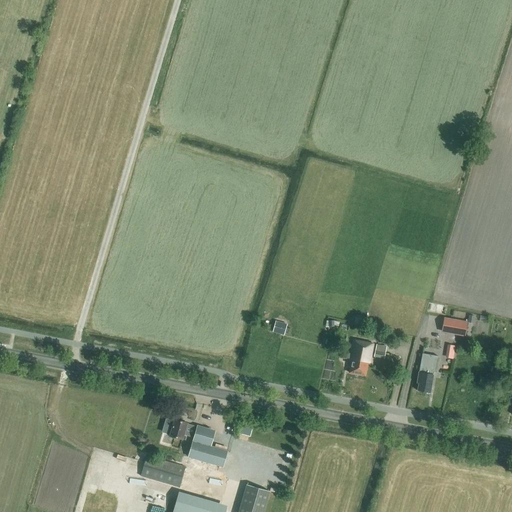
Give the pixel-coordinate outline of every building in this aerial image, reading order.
[(354,325),(366,327),(367,320),(355,317),(354,325)] [(467,322),(467,321),(444,317),(441,332),(465,336),(467,322)] [(287,324),(275,321),(272,332),(284,335),(287,324)] [(369,364),(373,344),(353,340),(351,354),(342,352),(341,358),(351,360),(349,373),(365,376),(367,363),(369,364)] [(384,358),(387,346),(376,344),(374,356),(384,358)] [(454,358),(455,345),(448,344),(447,357),(454,358)] [(438,357),(422,354),(417,382),(419,383),(418,390),(430,393),(434,372),(435,373),(438,357)] [(170,434),(174,419),(167,417),(162,432),(170,434)] [(188,457),(223,468),(228,451),(211,446),(215,431),(197,425),(196,427),(187,424),(187,423),(174,419),(170,434),(169,436),(182,440),(185,430),(195,433),(188,457)] [(241,421),(238,432),(249,435),(252,424),(241,421)] [(290,459),(291,454),(274,450),(273,454),(290,459)] [(133,497),(192,511),(203,469),(144,455),(133,497)] [(263,511),(269,492),(246,485),(238,511),(263,511)]
